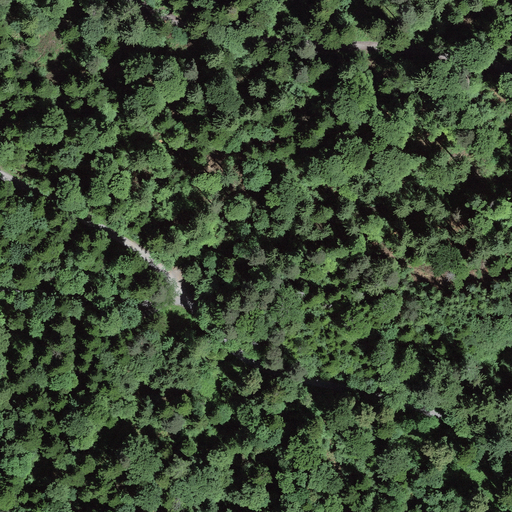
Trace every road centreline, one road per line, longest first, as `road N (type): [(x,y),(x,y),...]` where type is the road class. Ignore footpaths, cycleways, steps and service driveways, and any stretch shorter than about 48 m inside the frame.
road 1 (track): [(511,450),(484,431),(273,368),(217,326),(144,252),(0,172)]
road 2 (track): [(511,70),(392,48),(214,35),(130,0)]
road 3 (track): [(192,300),(0,285)]
